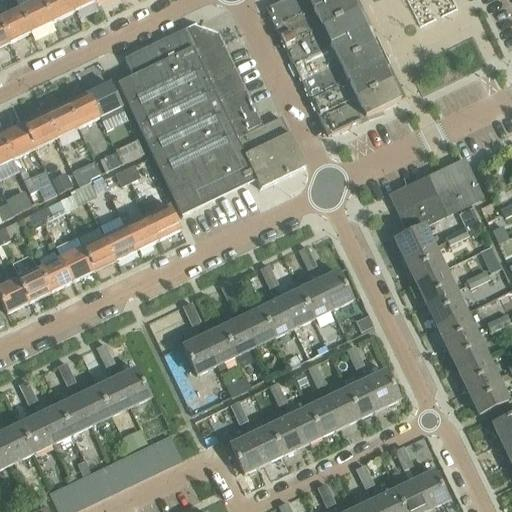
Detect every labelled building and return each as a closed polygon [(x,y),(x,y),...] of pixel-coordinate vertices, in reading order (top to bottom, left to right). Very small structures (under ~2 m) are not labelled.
[(66,0),(45,0),(41,2),(52,27),(74,16),(66,0)] [(66,0),(74,16),(95,6),(92,0),(66,0)] [(292,0),(266,13),(275,32),(340,0),(292,0)] [(348,0),(340,0),(275,32),(284,50),(356,15),(348,0)] [(41,2),(19,13),(30,37),(52,27),(41,2)] [(19,13),(0,21),(0,28),(9,47),(30,37),(19,13)] [(356,15),(284,50),(292,68),(364,33),(356,15)] [(0,51),(9,47),(0,28),(0,51)] [(117,88),(168,193),(182,221),(256,185),(260,194),(306,172),(281,122),(263,130),(218,38),(207,34),(196,31),(196,30),(196,29),(125,63),(133,80),(117,88)] [(364,33),(292,68),(301,86),(373,51),(364,33)] [(373,51),(301,86),(310,104),(382,69),(373,51)] [(382,69),(310,104),(318,122),(390,87),(382,69)] [(110,87),(88,98),(99,122),(122,112),(110,87)] [(390,87),(318,122),(327,140),(399,105),(390,87)] [(88,98),(66,109),(78,133),(99,122),(88,98)] [(66,109),(44,119),(56,143),(78,133),(66,109)] [(44,119),(23,129),(35,154),(56,143),(44,119)] [(23,129),(1,140),(13,164),(35,154),(23,129)] [(1,140),(0,140),(0,170),(13,164),(1,140)] [(137,144),(115,155),(116,156),(122,169),(144,158),(137,144)] [(122,169),(116,156),(106,161),(112,173),(122,169)] [(94,166),(72,177),(79,193),(80,192),(89,188),(88,185),(100,179),(94,166)] [(134,170),(125,174),(131,187),(140,182),(134,170)] [(131,187),(125,174),(115,179),(121,192),(131,187)] [(466,174),(449,183),(463,212),(482,203),(472,182),(470,182),(466,174)] [(66,178),(52,185),(58,197),(72,191),(66,178)] [(449,183),(431,191),(445,220),(463,212),(449,183)] [(89,188),(80,192),(86,205),(96,200),(89,188)] [(431,191),(413,200),(427,229),(445,220),(431,191)] [(79,193),(70,197),(76,210),(86,205),(80,192),(79,193)] [(39,193),(29,198),(35,210),(45,206),(39,193)] [(24,195),(6,204),(8,208),(13,219),(31,210),(24,195)] [(398,217),(408,237),(423,230),(423,231),(427,229),(413,200),(396,208),(400,216),(398,217)] [(152,206),(142,211),(147,221),(159,245),(181,234),(169,210),(157,216),(152,206)] [(511,212),(511,210),(501,215),(505,223),(511,219),(511,212)] [(48,211),(38,216),(44,229),(54,224),(48,211)] [(472,212),(458,218),(465,232),(466,235),(480,229),(472,212)] [(44,229),(38,216),(28,221),(35,233),(44,229)] [(147,221),(125,231),(137,255),(159,245),(147,221)] [(394,243),(405,266),(434,252),(423,231),(423,230),(408,237),(394,243)] [(503,230),(492,235),(498,248),(509,243),(503,230)] [(125,231),(104,241),(115,266),(137,255),(125,231)] [(4,232),(0,234),(0,247),(1,249),(10,245),(4,232)] [(465,232),(455,237),(459,245),(469,240),(466,235),(465,232)] [(455,237),(445,242),(449,250),(459,245),(455,237)] [(104,241),(82,252),(94,276),(115,266),(104,241)] [(299,255),(303,265),(311,261),(306,251),(299,255)] [(82,252),(60,262),(72,286),(94,276),(82,252)] [(434,252),(405,266),(416,288),(444,274),(434,252)] [(311,261),(303,265),(308,275),(316,271),(311,261)] [(60,262),(39,273),(50,297),(72,286),(60,262)] [(260,274),(265,284),(273,280),(268,270),(260,274)] [(39,273),(17,283),(29,307),(50,297),(39,273)] [(444,274),(416,288),(426,309),(455,295),(444,274)] [(338,276),(318,286),(332,315),(352,305),(338,276)] [(486,276),(476,280),(480,288),(489,284),(486,276)] [(273,280),(265,284),(269,293),(277,290),(273,280)] [(476,280),(466,285),(470,293),(480,288),(476,280)] [(17,283),(0,291),(0,304),(7,318),(29,307),(17,283)] [(318,286),(299,295),(313,324),(332,315),(318,286)] [(221,292),(226,302),(234,298),(229,288),(221,292)] [(299,295),(280,304),(293,333),(313,324),(299,295)] [(455,295),(426,309),(437,331),(465,317),(455,295)] [(234,298),(226,302),(231,312),(239,308),(234,298)] [(280,304),(260,314),(274,342),(293,333),(280,304)] [(183,311),(187,321),(195,317),(191,307),(183,311)] [(260,314),(241,323),(255,352),(274,342),(260,314)] [(195,317),(187,321),(192,330),(200,327),(195,317)] [(465,317),(437,331),(447,353),(476,339),(465,317)] [(507,319),(497,324),(501,332),(510,327),(507,319)] [(241,323),(222,332),(235,361),(255,352),(241,323)] [(497,324),(487,329),(491,337),(501,332),(497,324)] [(222,332),(202,342),(216,370),(235,361),(222,332)] [(476,339),(447,353),(458,375),(486,361),(476,339)] [(216,370),(202,342),(182,351),(196,380),(216,370)] [(96,352),(101,362),(109,358),(104,348),(96,352)] [(346,354),(351,364),(359,360),(354,350),(346,354)] [(109,358),(101,362),(106,371),(114,368),(109,358)] [(295,359),(287,364),(291,371),(299,366),(295,359)] [(359,360),(351,364),(356,374),(364,370),(359,360)] [(486,361),(458,375),(468,397),(497,383),(486,361)] [(58,370),(62,380),(70,376),(66,367),(58,370)] [(308,373),(312,382),(320,379),(316,369),(308,373)] [(136,373),(116,383),(130,411),(150,402),(136,373)] [(386,375),(366,385),(380,413),(399,404),(386,375)] [(70,376),(62,380),(67,390),(75,386),(70,376)] [(303,377),(295,381),(299,390),(307,386),(303,377)] [(320,379),(312,382),(317,392),(325,388),(320,379)] [(116,383),(97,392),(111,421),(130,411),(116,383)] [(497,383),(468,397),(479,419),(508,405),(497,383)] [(27,385),(19,389),(24,399),(32,395),(27,385)] [(235,385),(225,389),(231,402),(241,397),(235,385)] [(366,385),(346,394),(360,423),(380,413),(366,385)] [(269,391),(274,401),(282,397),(277,387),(269,391)] [(97,392),(78,401),(92,430),(111,421),(97,392)] [(346,394),(327,403),(341,432),(360,423),(346,394)] [(32,395),(24,399),(28,409),(37,405),(32,395)] [(282,397),(274,401),(278,411),(286,407),(282,397)] [(78,401),(58,411),(72,439),(92,430),(78,401)] [(327,403),(308,412),(322,441),(341,432),(327,403)] [(230,409),(235,419),(243,415),(238,406),(230,409)] [(58,411),(39,420),(53,448),(72,439),(58,411)] [(308,412),(288,422),(302,450),(322,441),(308,412)] [(243,415),(235,419),(240,429),(248,425),(243,415)] [(511,418),(492,428),(502,448),(511,442),(511,418)] [(39,420),(19,429),(34,458),(53,448),(39,420)] [(288,422),(269,431),(283,460),(302,450),(288,422)] [(19,429),(0,438),(14,467),(34,458),(19,429)] [(269,431),(250,440),(264,469),(283,460),(269,431)] [(0,473),(14,467),(0,438),(0,473)] [(264,469),(250,440),(230,450),(244,479),(264,469)] [(169,442),(157,448),(168,471),(180,465),(169,442)] [(511,442),(502,448),(511,467),(511,466),(511,442)] [(157,448),(145,454),(156,477),(168,471),(157,448)] [(395,455),(399,465),(407,461),(403,451),(395,455)] [(145,454),(133,459),(145,482),(156,477),(145,454)] [(133,459),(121,465),(133,488),(145,482),(133,459)] [(407,461),(399,465),(404,474),(412,470),(407,461)] [(121,465),(110,470),(121,494),(133,488),(121,465)] [(110,470),(98,476),(109,499),(121,494),(110,470)] [(356,473),(361,483),(369,479),(364,470),(356,473)] [(98,476),(86,482),(98,505),(109,499),(98,476)] [(434,476),(414,485),(426,511),(432,511),(448,505),(434,476)] [(369,479),(361,483),(365,493),(373,489),(369,479)] [(86,482),(75,487),(86,511),(98,505),(86,482)] [(426,511),(414,485),(395,495),(403,511),(426,511)] [(75,487),(63,493),(72,511),(82,511),(86,511),(75,487)] [(317,492),(322,502),(330,498),(325,488),(317,492)] [(72,511),(63,493),(50,499),(56,511),(72,511)] [(403,511),(395,495),(375,504),(379,511),(403,511)] [(330,498),(322,502),(327,511),(335,508),(330,498)]
